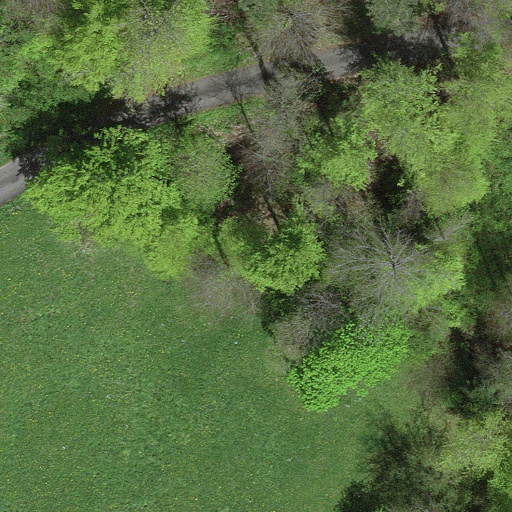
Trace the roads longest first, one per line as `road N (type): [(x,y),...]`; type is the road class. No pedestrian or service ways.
road 1 (unclassified): [(0,171),(100,126),(511,31)]
road 2 (track): [(0,116),(116,0)]
